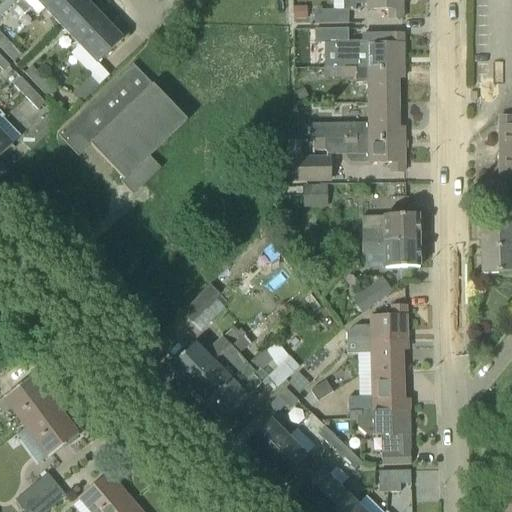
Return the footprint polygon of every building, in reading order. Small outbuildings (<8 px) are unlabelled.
[(33,0),(44,11),(55,0),(33,0)] [(83,0),(55,0),(44,11),(61,29),(88,4),(83,0)] [(403,20),(402,0),(353,0),(354,5),(366,5),(366,12),(387,12),(388,20),(403,20)] [(105,23),(88,4),(61,29),(79,47),(70,56),(105,23)] [(307,21),(307,9),(293,9),(293,21),(307,21)] [(313,26),(348,25),(348,11),(314,12),(313,26)] [(70,56),(88,75),(97,65),(123,41),(105,23),(70,56)] [(348,31),(314,31),(314,45),(348,44),(348,31)] [(0,35),(0,50),(1,52),(9,44),(0,35)] [(343,60),(343,69),(403,69),(403,36),(387,36),(387,45),(366,45),(367,54),(355,54),(355,60),(343,60)] [(21,57),(9,44),(1,52),(13,64),(21,57)] [(0,72),(2,75),(9,68),(0,58),(0,72)] [(121,184),(132,197),(160,170),(149,158),(186,123),(132,66),(58,137),(78,158),(82,154),(90,147),(123,182),(121,184)] [(36,88),(44,81),(31,68),(24,75),(36,88)] [(368,105),(395,105),(395,80),(403,80),(403,69),(343,69),(322,69),(322,80),(343,80),(343,77),(356,77),(356,78),(368,78),(368,105)] [(71,96),(80,104),(99,86),(90,77),(71,96)] [(25,99),(32,92),(20,79),(12,86),(25,99)] [(36,88),(48,101),(56,93),(44,81),(36,88)] [(300,105),(308,99),(303,91),(295,96),(300,105)] [(37,112),(44,104),(32,92),(25,99),(37,112)] [(395,130),(395,105),(368,105),(368,124),(310,124),(310,141),(322,141),(324,141),(404,140),(404,130),(395,130)] [(20,143),(30,153),(61,123),(52,113),(20,143)] [(511,118),(499,119),(500,186),(511,185),(511,118)] [(0,157),(12,146),(0,133),(0,157)] [(289,156),(300,156),(299,141),(289,140),(289,156)] [(351,164),(368,163),(368,165),(388,165),(388,173),(404,174),(404,140),(324,141),(324,153),(327,155),(346,155),(346,160),(351,164)] [(292,181),(329,181),(329,161),(291,162),(292,181)] [(302,210),(327,209),(327,186),(303,187),(302,210)] [(360,218),(361,233),(361,245),(419,243),(418,234),(422,231),(421,222),(419,220),(419,217),(360,218)] [(511,223),(480,224),(481,250),(511,248),(511,223)] [(419,255),(419,243),(361,245),(361,256),(385,256),(384,270),(420,269),(420,265),(422,262),(422,256),(419,255)] [(511,248),(481,250),(481,275),(511,274),(511,248)] [(392,294),(381,278),(351,299),(362,315),(392,294)] [(209,286),(181,315),(191,325),(215,301),(219,297),(209,286)] [(320,308),(310,295),(303,301),(313,314),(320,308)] [(224,309),(215,301),(191,325),(199,334),(213,320),(224,309)] [(407,342),(406,308),(391,308),(392,317),(371,318),(371,327),(355,328),(348,334),(348,343),(407,342)] [(245,336),(236,326),(205,355),(195,343),(168,369),(187,388),(230,347),(243,337),(245,336)] [(238,356),(250,346),(243,337),(230,347),(187,388),(204,407),(247,365),(238,356)] [(407,342),(348,343),(348,355),(372,355),(373,378),(399,378),(398,352),(407,352),(407,342)] [(272,362),(274,366),(286,355),(276,344),(264,352),(272,362)] [(247,365),(204,407),(222,426),(249,400),(246,397),(260,385),(253,376),(272,362),(264,352),(249,363),(247,365)] [(289,358),(267,379),(276,389),(298,368),(289,358)] [(291,384),(299,393),(308,384),(299,376),(291,384)] [(1,400),(2,400),(0,401),(0,412),(3,416),(10,411),(24,431),(55,408),(33,377),(1,400)] [(400,402),(399,378),(373,378),(374,404),(350,405),(351,414),(408,412),(408,402),(400,402)] [(325,382),(310,392),(317,403),(332,393),(325,382)] [(278,398),(285,406),(290,411),(298,403),(285,391),(278,398)] [(77,438),(55,408),(24,431),(47,461),(77,438)] [(410,453),(408,412),(351,414),(351,422),(357,421),(358,428),(367,436),(374,436),(374,437),(395,436),(395,445),(396,453),(383,454),(383,467),(411,466),(410,453)] [(262,465),(289,438),(270,420),(244,447),(262,465)] [(329,448),(337,441),(324,428),(316,436),(329,448)] [(262,465),(281,484),(308,457),(289,438),(262,465)] [(337,441),(329,448),(354,472),(361,465),(337,441)] [(295,497),(310,511),(316,511),(339,488),(321,470),(295,497)] [(411,485),(410,472),(378,473),(379,494),(400,494),(400,486),(411,485)] [(25,511),(56,487),(47,476),(16,501),(25,511)] [(86,511),(124,511),(132,506),(107,476),(77,501),(86,511)] [(47,511),(65,498),(56,487),(25,511),(47,511)] [(351,511),(357,506),(339,488),(316,511),(351,511)]
